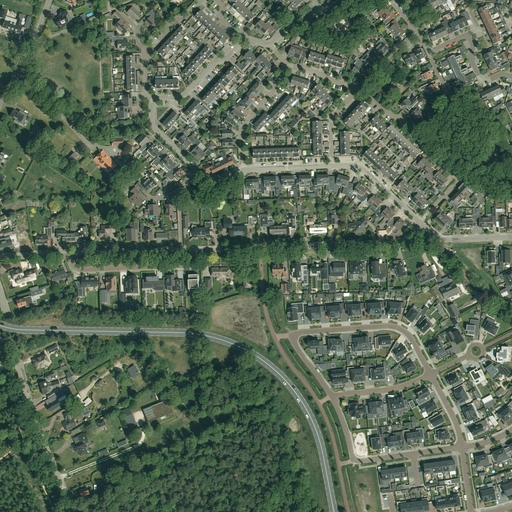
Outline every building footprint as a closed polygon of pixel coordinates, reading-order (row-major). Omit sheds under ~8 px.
[(300,0),(296,0),(292,4),(294,6),(292,9),(295,13),(300,8),(298,6),(303,2),(300,0)] [(435,8),(437,6),(434,0),(428,0),(431,6),(428,8),(431,15),(434,13),(433,11),(436,10),(435,8)] [(445,9),(442,4),(440,0),(434,0),(437,6),(440,5),(442,10),(445,9)] [(236,11),(242,5),(238,1),(232,7),(236,11)] [(381,17),(389,11),(387,9),(388,9),(384,4),(374,12),(376,15),(378,14),(381,17)] [(480,15),(489,11),(488,9),(491,7),(490,4),(487,4),(485,5),(486,6),(478,10),(480,15)] [(241,15),(247,9),(242,5),(236,11),(241,15)] [(140,14),(132,7),(127,12),(125,10),(122,12),(127,17),(129,15),(135,20),(140,14)] [(245,19),(251,12),(247,9),(241,15),(245,19)] [(68,22),(65,16),(66,16),(67,12),(61,10),(58,17),(54,19),(58,27),(62,25),(63,25),(64,25),(65,24),(68,22)] [(155,17),(154,16),(156,14),(151,10),(147,15),(149,17),(145,22),(147,25),(148,24),(153,29),(158,23),(157,22),(159,21),(159,19),(157,17),(155,17)] [(129,23),(122,16),(116,11),(111,15),(115,19),(116,17),(120,21),(115,26),(122,33),(129,27),(127,25),(129,23)] [(199,21),(205,15),(201,11),(195,17),(199,21)] [(389,11),(381,17),(384,21),(383,22),(386,25),(395,17),(391,12),(390,13),(389,11)] [(483,20),(491,16),(489,11),(480,15),(483,20)] [(251,12),(245,19),(249,23),(255,16),(251,12)] [(469,25),(467,21),(470,20),(466,12),(460,14),(462,19),(460,20),(464,28),(469,25)] [(259,32),(266,24),(261,20),(265,16),(263,14),(258,19),(260,21),(255,26),(257,28),(256,29),(259,32)] [(203,25),(209,18),(205,15),(199,21),(203,25)] [(485,25),(493,21),(491,16),(483,20),(485,25)] [(207,29),(213,22),(209,18),(203,25),(207,29)] [(458,30),(464,28),(460,20),(457,21),(456,18),(453,19),(455,22),(458,30)] [(16,24),(13,23),(4,20),(2,27),(20,33),(22,26),(20,25),(22,20),(17,19),(16,24)] [(392,33),(399,27),(398,25),(399,25),(395,20),(386,27),(388,30),(389,29),(392,33)] [(448,28),(445,22),(445,21),(441,23),(442,25),(441,26),(442,28),(439,29),(443,37),(448,35),(446,29),(448,28)] [(458,30),(455,22),(452,24),(451,21),(449,22),(448,21),(445,22),(448,28),(451,27),(453,33),(458,30)] [(487,30),(496,26),(493,21),(485,25),(487,30)] [(212,33),(217,26),(213,22),(207,29),(212,33)] [(266,24),(259,32),(261,34),(262,33),(264,35),(267,31),(270,34),(275,30),(277,32),(280,29),(275,24),(272,27),(267,22),(266,24)] [(216,36),(222,30),(217,26),(212,33),(216,36)] [(436,29),(434,26),(432,27),(434,32),(438,40),(443,37),(439,29),(438,28),(436,29)] [(490,34),(498,31),(496,26),(487,30),(490,34)] [(177,31),(183,37),(187,33),(181,27),(177,31)] [(399,27),(392,33),(395,37),(394,38),(397,41),(402,36),(406,33),(402,28),(401,29),(399,27)] [(220,40),(226,34),(222,30),(216,36),(220,40)] [(424,31),(426,36),(428,41),(431,39),(432,42),(438,40),(434,32),(431,33),(430,31),(428,32),(427,30),(424,31)] [(179,41),(183,37),(177,31),(173,35),(179,41)] [(492,39),(500,35),(498,31),(490,34),(492,39)] [(226,34),(220,40),(224,44),(230,38),(226,34)] [(175,45),(179,41),(173,35),(169,40),(175,45)] [(494,47),(497,46),(501,44),(500,42),(503,41),(500,35),(492,39),(494,44),(493,45),(494,47)] [(123,40),(123,36),(111,37),(112,43),(117,43),(117,49),(127,49),(127,40),(123,40)] [(384,40),(383,38),(382,38),(378,42),(376,44),(379,46),(378,46),(385,53),(389,49),(384,44),(386,42),(384,40)] [(171,50),(175,45),(169,40),(165,44),(171,50)] [(363,43),(362,42),(359,40),(354,46),(358,50),(360,47),(359,47),(363,43)] [(167,54),(171,50),(165,44),(161,48),(167,54)] [(297,49),(298,46),(295,45),(295,46),(292,45),(288,55),(294,57),(297,49)] [(297,49),(294,57),(299,60),(301,55),(303,56),(303,55),(306,56),(308,50),(298,46),(297,49)] [(381,57),(385,53),(378,46),(374,50),(371,47),(369,50),(370,50),(374,54),(376,52),(381,57)] [(488,50),(489,53),(484,56),(486,61),(494,57),(493,54),(496,53),(495,51),(497,50),(499,50),(500,49),(499,47),(498,47),(497,46),(494,47),(488,50)] [(202,51),(209,57),(213,53),(206,47),(202,51)] [(163,58),(167,54),(161,48),(157,52),(163,58)] [(415,59),(417,64),(417,65),(422,62),(426,61),(424,57),(420,48),(414,51),(417,58),(415,59)] [(372,57),(374,54),(370,50),(364,56),(373,65),(377,61),(372,57)] [(205,61),(209,57),(202,51),(198,55),(205,61)] [(246,60),(244,62),(243,62),(241,64),(243,66),(244,66),(254,55),(250,51),(248,53),(246,51),(242,55),(246,60)] [(314,62),(316,54),(311,52),(308,60),(314,62)] [(417,64),(415,59),(412,60),(409,53),(403,56),(407,65),(411,64),(412,66),(417,64)] [(257,68),(266,58),(261,54),(258,58),(255,61),(256,61),(258,64),(256,66),(257,68)] [(319,64),(322,55),(316,54),(314,62),(319,64)] [(456,67),(460,65),(458,61),(463,59),(461,54),(456,56),(455,55),(451,57),(456,67)] [(201,65),(205,61),(198,55),(194,59),(201,65)] [(258,58),(254,55),(244,66),(245,67),(247,65),(249,62),(252,65),(253,64),(256,61),(255,61),(258,58)] [(327,57),(322,55),(319,64),(325,65),(325,63),(327,57)] [(336,66),(339,58),(333,56),(331,65),(336,66)] [(373,65),(364,56),(361,59),(359,59),(356,57),(354,59),(357,61),(362,66),(362,67),(364,65),(369,69),(373,65)] [(489,66),(497,62),(500,61),(499,59),(498,59),(497,56),(494,57),(486,61),(489,66)] [(451,69),(456,67),(451,57),(446,59),(447,60),(442,63),(444,68),(450,65),(451,69)] [(264,69),(270,62),(266,58),(257,68),(259,69),(261,66),(264,69)] [(339,58),(336,66),(342,68),(345,60),(339,58)] [(197,69),(201,65),(194,59),(190,63),(197,69)] [(360,68),(362,66),(357,61),(354,59),(356,61),(354,64),(356,66),(352,70),(359,77),(363,72),(360,68)] [(270,62),(264,69),(268,73),(267,74),(269,76),(273,72),(271,70),(274,66),(270,62)] [(497,62),(489,66),(491,71),(497,69),(498,71),(505,68),(504,65),(501,66),(500,64),(498,65),(497,62)] [(193,74),(197,69),(190,63),(187,68),(193,74)] [(460,77),(465,75),(464,74),(469,72),(467,67),(462,69),(460,65),(456,67),(460,77)] [(229,70),(236,76),(240,72),(233,66),(229,70)] [(393,80),(391,76),(397,71),(393,66),(381,76),(385,81),(388,79),(390,82),(386,85),(392,92),(399,86),(393,79),(393,80)] [(456,79),(460,77),(456,67),(451,69),(453,73),(448,76),(450,81),(456,78),(456,79)] [(189,78),(193,74),(187,68),(183,72),(189,78)] [(232,80),(236,76),(229,70),(225,75),(232,80)] [(433,77),(430,71),(423,75),(422,72),(413,76),(418,80),(422,78),(424,81),(433,77)] [(460,77),(465,88),(470,86),(468,82),(473,79),(470,74),(465,77),(465,75),(460,77)] [(228,85),(232,80),(225,75),(222,79),(228,85)] [(296,86),(299,77),(293,75),(292,80),(289,79),(287,85),(290,86),(291,84),(296,86)] [(301,91),(304,79),(299,77),(296,86),(300,87),(299,90),(301,91)] [(461,90),(465,88),(460,77),(456,79),(457,81),(452,83),(452,85),(448,87),(449,90),(454,88),(459,86),(461,90)] [(224,89),(228,85),(222,79),(218,83),(224,89)] [(254,87),(260,93),(264,88),(261,85),(263,83),(258,79),(256,81),(257,82),(254,87)] [(304,79),(301,91),(303,92),(304,88),(307,89),(310,81),(304,79)] [(220,93),(224,89),(218,83),(214,87),(220,93)] [(439,89),(436,84),(429,87),(428,84),(420,88),(417,89),(418,91),(421,89),(422,91),(423,90),(424,92),(428,90),(430,93),(439,89)] [(316,96),(322,89),(318,85),(312,92),(316,96)] [(494,87),(498,96),(502,94),(503,96),(507,94),(503,86),(500,88),(499,85),(494,87)] [(216,97),(220,93),(214,87),(210,91),(216,97)] [(256,97),(260,93),(254,87),(248,93),(252,97),(254,95),(256,97)] [(493,98),(498,96),(494,87),(489,90),(493,98)] [(320,99),(326,93),(322,89),(316,96),(320,99)] [(489,100),(493,98),(489,90),(485,92),(489,100)] [(212,101),(216,97),(210,91),(206,95),(212,101)] [(484,102),(489,100),(485,92),(480,94),(482,98),(478,100),(482,107),(486,105),(484,102)] [(121,101),(131,101),(131,95),(124,96),(124,93),(121,93),(121,96),(122,96),(122,100),(121,100),(121,101)] [(250,99),(252,97),(248,93),(246,95),(247,97),(243,101),(250,107),(254,103),(250,99)] [(324,103),(330,97),(326,93),(320,99),(324,103)] [(293,107),(299,100),(292,94),(290,97),(288,95),(284,99),(291,105),(293,107)] [(212,101),(206,95),(202,100),(208,106),(211,103),(214,107),(217,109),(219,107),(216,105),(212,101)] [(330,97),(324,103),(329,107),(335,101),(330,97)] [(413,107),(418,101),(414,97),(410,101),(407,98),(400,106),(405,110),(407,108),(409,110),(410,109),(411,109),(413,107)] [(287,109),(291,105),(284,99),(280,103),(287,109)] [(198,111),(201,113),(204,109),(208,112),(210,110),(203,104),(201,106),(196,101),(192,105),(195,108),(198,111)] [(246,111),(250,107),(243,101),(239,105),(238,104),(236,106),(240,110),(242,108),(246,111)] [(359,105),(366,111),(370,107),(363,101),(359,105)] [(415,119),(422,112),(419,110),(421,108),(418,106),(421,103),(418,101),(413,107),(411,109),(414,112),(411,115),(415,119)] [(286,116),(288,114),(285,111),(287,109),(280,103),(276,107),(283,113),(286,116)] [(201,113),(198,111),(195,108),(192,105),(188,109),(194,115),(195,115),(197,117),(200,113),(201,113)] [(362,115),(366,111),(359,105),(355,109),(362,115)] [(241,116),(238,113),(239,110),(234,106),(230,110),(229,110),(227,112),(230,115),(231,114),(237,120),(241,116)] [(279,118),(283,113),(276,107),(272,111),(279,118)] [(194,115),(188,109),(184,114),(190,119),(188,121),(190,123),(192,125),(195,128),(197,125),(191,119),(195,115),(194,115)] [(358,119),(362,115),(355,109),(352,113),(358,119)] [(19,121),(18,123),(22,125),(28,115),(22,112),(21,114),(19,113),(14,110),(10,116),(15,119),(19,121)] [(275,122),(279,118),(272,111),(269,116),(268,116),(271,118),(273,120),(275,122)] [(170,116),(176,122),(180,118),(186,124),(188,121),(181,115),(180,117),(174,112),(170,116)] [(269,124),(273,120),(271,118),(268,116),(269,116),(265,112),(261,116),(267,122),(269,124)] [(422,112),(415,119),(419,123),(426,116),(422,112)] [(127,113),(117,113),(117,115),(118,115),(118,119),(117,119),(117,122),(124,121),(124,119),(127,118),(127,113)] [(224,123),(225,124),(232,128),(235,123),(231,120),(232,118),(224,113),(222,116),(223,117),(221,119),(222,121),(223,122),(221,124),(223,124),(224,123)] [(354,124),(358,119),(352,113),(348,118),(354,124)] [(173,126),(176,122),(170,116),(166,120),(173,126)] [(267,122),(261,116),(257,120),(264,127),(267,122)] [(374,127),(380,120),(376,116),(370,123),(374,127)] [(428,125),(437,120),(436,117),(427,122),(428,125)] [(350,128),(354,124),(348,118),(344,122),(350,128)] [(169,130),(173,126),(166,120),(162,124),(169,130)] [(258,133),(264,127),(257,120),(253,125),(255,127),(253,129),(258,133)] [(379,130),(384,124),(380,120),(374,127),(379,130)] [(192,125),(190,123),(187,126),(185,129),(181,133),(183,136),(178,141),(182,145),(189,139),(184,134),(192,125)] [(391,125),(389,128),(384,124),(379,130),(383,134),(385,132),(391,125)] [(389,136),(395,129),(391,125),(385,132),(389,136)] [(36,126),(31,132),(36,137),(41,130),(36,126)] [(223,137),(226,137),(232,137),(232,131),(227,131),(227,128),(220,129),(220,133),(223,133),(223,137)] [(394,139),(399,133),(395,129),(389,136),(394,139)] [(398,143),(404,137),(399,133),(394,139),(398,143)] [(141,152),(144,149),(147,147),(144,144),(148,140),(143,134),(136,141),(141,147),(134,155),(136,157),(140,153),(141,152)] [(112,146),(123,146),(123,137),(112,138),(112,146)] [(182,145),(187,149),(192,144),(195,141),(191,137),(189,139),(182,145)] [(195,141),(192,144),(194,146),(196,143),(199,141),(201,139),(198,137),(195,141)] [(226,137),(223,137),(220,137),(220,144),(223,143),(223,146),(232,146),(232,140),(226,140),(226,137)] [(402,147),(408,141),(404,137),(398,143),(402,147)] [(195,158),(202,151),(198,146),(201,143),(199,141),(196,143),(194,146),(192,147),(194,150),(191,153),(195,158)] [(406,151),(412,145),(408,141),(402,147),(406,151)] [(150,156),(157,149),(153,145),(146,151),(144,149),(141,152),(140,153),(144,158),(148,154),(150,156)] [(410,155),(416,149),(412,145),(406,151),(410,155)] [(12,153),(4,149),(2,153),(2,154),(0,152),(0,162),(4,155),(3,154),(4,154),(10,157),(12,153)] [(154,165),(158,161),(156,159),(162,153),(157,149),(150,156),(154,160),(150,164),(153,166),(154,165)] [(202,151),(195,158),(199,162),(204,157),(206,159),(212,153),(208,149),(204,153),(202,151)] [(224,155),(229,166),(234,163),(232,160),(235,159),(232,154),(230,155),(231,156),(227,158),(225,155),(226,154),(224,149),(221,149),(222,152),(224,155)] [(368,159),(374,153),(369,149),(363,155),(368,159)] [(416,149),(410,155),(415,159),(421,153),(416,149)] [(108,173),(116,165),(103,151),(94,159),(108,173)] [(372,163),(378,157),(374,153),(368,159),(372,163)] [(220,161),(224,169),(229,166),(224,155),(222,156),(223,160),(220,161)] [(164,167),(172,160),(167,156),(162,161),(160,159),(158,161),(154,165),(156,167),(158,165),(162,169),(164,167)] [(376,167),(382,161),(378,157),(372,163),(376,167)] [(136,158),(134,160),(140,166),(142,164),(136,158)] [(422,169),(428,162),(424,158),(420,163),(417,160),(413,165),(416,167),(417,166),(419,168),(420,167),(422,169)] [(213,160),(218,171),(224,169),(220,161),(217,163),(215,159),(213,160)] [(169,176),(172,172),(170,170),(176,164),(172,160),(164,167),(169,171),(165,175),(167,178),(167,177),(169,176)] [(218,171),(213,160),(211,161),(213,165),(210,166),(209,164),(203,167),(206,173),(211,170),(213,174),(218,171)] [(380,171),(386,165),(382,161),(376,167),(380,171)] [(431,174),(435,170),(432,167),(433,167),(428,162),(422,169),(425,171),(422,174),(424,175),(427,178),(431,174)] [(384,175),(390,168),(386,165),(380,171),(384,175)] [(388,179),(394,172),(390,168),(384,175),(388,179)] [(169,176),(167,177),(170,180),(172,180),(172,179),(173,180),(175,177),(177,180),(184,173),(180,169),(175,174),(172,172),(169,176)] [(438,172),(435,169),(435,170),(431,174),(427,178),(432,183),(435,180),(437,182),(443,176),(438,172)] [(149,172),(145,176),(148,179),(145,181),(152,188),(157,184),(151,178),(154,176),(149,172)] [(394,172),(388,179),(393,183),(399,176),(394,172)] [(297,192),(296,179),(296,176),(293,175),(293,176),(288,176),(288,186),(291,186),(291,190),(294,190),(297,190),(297,192)] [(314,191),(315,198),(318,197),(318,192),(319,192),(319,189),(320,189),(320,187),(323,187),(323,185),(323,175),(317,175),(317,182),(314,183),(315,191),(314,191)] [(332,190),(333,182),(329,182),(329,175),(323,175),(323,185),(326,185),(326,191),(329,191),(329,190),(332,190)] [(341,186),(344,177),(339,175),(336,183),(333,182),(332,190),(337,192),(339,186),(341,186)] [(402,191),(408,185),(405,183),(406,182),(403,179),(405,177),(403,175),(399,180),(401,182),(397,187),(402,191)] [(285,187),(288,186),(288,176),(282,177),(282,182),(279,182),(279,190),(279,192),(282,192),(281,190),(285,190),(285,187)] [(306,187),(306,186),(305,176),(299,176),(300,179),(296,179),(297,192),(300,191),(300,187),(306,187)] [(315,191),(314,183),(311,183),(311,176),(305,176),(306,186),(309,186),(309,187),(311,187),(312,191),(314,191),(315,191)] [(443,176),(437,182),(439,185),(437,188),(441,192),(446,187),(443,185),(448,181),(443,176)] [(267,187),(270,187),(270,177),(264,177),(264,182),(261,182),(261,185),(262,193),(262,194),(265,194),(265,191),(267,191),(267,187)] [(279,190),(279,182),(276,182),(276,177),(270,177),(270,187),(276,187),(276,190),(277,195),(279,195),(279,192),(279,190)] [(344,177),(341,186),(344,187),(342,194),(347,196),(350,188),(347,188),(350,178),(344,177)] [(249,190),(253,190),(252,180),(247,180),(247,184),(244,184),(244,195),(247,195),(249,195),(249,190)] [(259,193),(262,193),(261,185),(258,185),(258,180),(252,180),(253,190),(256,190),(256,192),(257,193),(259,193)] [(148,192),(152,188),(145,181),(141,185),(138,182),(136,185),(140,190),(143,187),(148,192)] [(461,186),(467,191),(469,190),(471,191),(473,189),(465,181),(461,186)] [(358,194),(364,186),(361,184),(360,184),(359,183),(355,189),(351,186),(350,190),(351,191),(349,193),(352,195),(353,194),(356,196),(358,194)] [(413,193),(417,189),(415,187),(414,188),(411,186),(410,187),(408,185),(402,191),(406,195),(410,191),(413,193)] [(364,200),(369,196),(367,194),(367,193),(366,192),(368,190),(366,188),(367,188),(364,186),(358,194),(360,195),(358,199),(362,203),(364,200)] [(459,191),(465,197),(467,195),(466,193),(467,191),(461,186),(457,190),(459,191)] [(137,206),(142,200),(137,195),(140,192),(135,187),(130,191),(134,195),(130,198),(137,206)] [(416,205),(422,198),(424,196),(417,189),(413,193),(416,196),(412,201),(416,205)] [(464,201),(467,198),(465,197),(459,191),(456,194),(455,193),(454,195),(461,201),(463,199),(464,201)] [(474,204),(476,201),(481,196),(479,194),(476,196),(476,197),(472,201),(471,202),(474,204)] [(372,206),(378,198),(376,196),(375,197),(374,195),(368,202),(372,206)] [(452,205),(456,209),(461,204),(459,203),(461,201),(454,195),(453,196),(454,197),(451,200),(454,203),(452,205)] [(475,208),(479,204),(484,199),(481,196),(476,201),(477,201),(473,206),(475,208)] [(376,214),(382,208),(379,206),(382,203),(381,201),(378,198),(372,206),(376,210),(373,212),(376,214)] [(422,198),(416,205),(421,209),(425,204),(428,207),(432,203),(429,200),(428,201),(425,199),(425,200),(422,198)] [(367,203),(364,200),(362,203),(358,207),(355,210),(357,211),(359,208),(361,209),(367,203)] [(158,215),(157,205),(148,206),(148,209),(147,209),(147,210),(145,210),(145,215),(149,215),(149,216),(153,215),(153,221),(157,220),(157,221),(161,221),(161,214),(158,215)] [(173,213),(172,205),(165,205),(165,216),(171,215),(172,219),(176,219),(176,213),(173,213)] [(385,218),(392,211),(389,208),(389,209),(387,207),(384,210),(382,208),(376,214),(372,219),(375,221),(378,217),(380,219),(383,216),(385,218)] [(476,221),(476,215),(475,208),(473,208),(473,215),(472,215),(472,218),(466,218),(466,228),(473,228),(473,221),(476,221)] [(439,224),(447,215),(444,213),(443,214),(441,213),(443,211),(440,209),(436,213),(438,215),(434,220),(439,224)] [(496,221),(496,220),(496,214),(496,209),(494,209),(494,214),(492,214),(492,217),(486,218),(486,228),(493,227),(493,221),(496,221)] [(506,220),(506,217),(502,218),(502,212),(497,212),(497,209),(496,209),(496,214),(496,220),(500,220),(500,227),(506,227),(506,220)] [(389,226),(394,222),(391,219),(395,215),(394,214),(394,213),(392,211),(385,218),(389,222),(387,224),(389,226)] [(279,234),(278,226),(274,226),(274,222),(268,222),(267,214),(260,214),(261,227),(270,227),(270,234),(279,234)] [(282,223),(282,226),(278,226),(279,234),(287,234),(287,230),(289,229),(289,226),(292,226),(292,214),(288,214),(288,219),(286,219),(286,223),(282,223)] [(486,228),(486,218),(483,218),(483,214),(480,215),(476,215),(476,221),(480,221),(480,228),(486,228)] [(319,233),(318,224),(314,225),(314,219),(307,219),(307,215),(306,215),(306,216),(304,216),(304,225),(308,225),(308,226),(310,226),(310,233),(319,233)] [(326,225),(336,225),(336,220),(338,220),(338,215),(328,216),(328,222),(324,222),(324,224),(318,224),(319,233),(327,232),(326,225)] [(447,215),(439,224),(443,228),(447,223),(450,226),(454,221),(447,215)] [(466,228),(466,218),(460,219),(459,215),(456,216),(456,222),(460,222),(460,229),(466,228)] [(370,221),(365,217),(361,221),(361,222),(354,222),(354,224),(349,224),(349,229),(355,229),(355,232),(365,232),(365,226),(370,221)] [(238,227),(239,235),(247,235),(246,227),(252,227),(252,225),(256,225),(256,222),(254,222),(254,221),(252,221),(252,218),(249,218),(249,224),(244,224),(244,227),(238,227)] [(239,235),(238,227),(233,227),(232,220),(229,220),(229,219),(223,219),(224,229),(230,229),(230,236),(239,235)] [(389,226),(388,228),(389,229),(390,227),(392,229),(394,226),(399,230),(405,223),(400,219),(396,224),(394,222),(389,226)] [(127,241),(136,241),(136,230),(138,230),(138,222),(130,222),(130,229),(126,229),(127,241)] [(108,240),(108,234),(109,233),(115,232),(114,225),(108,226),(102,226),(102,231),(99,231),(99,237),(102,237),(102,240),(108,240)] [(144,230),(144,225),(140,225),(140,232),(144,232),(144,240),(152,240),(152,229),(144,230)] [(201,228),(202,237),(210,236),(209,226),(208,225),(206,225),(205,226),(205,228),(201,228)] [(8,229),(7,226),(1,228),(3,231),(5,237),(12,235),(17,233),(16,230),(16,228),(13,229),(14,231),(11,232),(10,229),(8,229)] [(202,237),(201,228),(197,228),(197,227),(196,226),(192,226),(192,229),(193,229),(193,237),(202,237)] [(70,233),(71,242),(79,241),(79,237),(83,237),(87,237),(86,227),(80,227),(80,231),(79,231),(78,233),(70,233)] [(71,242),(70,233),(66,234),(66,230),(56,231),(57,238),(62,238),(63,242),(71,242)] [(0,248),(12,245),(10,239),(0,241),(0,248)] [(495,258),(495,251),(488,252),(488,251),(487,251),(487,264),(488,264),(488,263),(491,263),(491,264),(492,264),(495,264),(498,263),(498,258),(495,258)] [(499,259),(499,266),(503,266),(503,263),(510,263),(510,262),(510,251),(502,251),(503,259),(499,259)] [(391,270),(392,270),(392,271),(392,272),(393,272),(393,273),(394,274),(395,274),(396,275),(397,275),(398,275),(399,278),(402,276),(406,275),(403,265),(402,261),(398,261),(390,261),(391,270)] [(366,265),(362,265),(362,262),(358,263),(358,262),(357,262),(357,263),(355,263),(351,263),(351,274),(362,273),(362,274),(366,274),(366,265)] [(371,274),(372,274),(372,275),(379,275),(379,280),(384,280),(383,268),(379,269),(379,262),(372,262),(372,269),(371,269),(371,274)] [(327,264),(322,264),(322,265),(312,266),(313,268),(311,269),(311,276),(317,275),(317,273),(321,273),(321,279),(327,279),(327,269),(327,264)] [(331,268),(331,277),(338,276),(338,272),(341,272),(345,272),(345,268),(345,264),(334,264),(334,268),(331,268)] [(273,275),(282,275),(283,277),(286,277),(285,275),(286,275),(286,269),(284,269),(284,266),(281,266),(281,265),(273,266),(273,275)] [(293,272),(292,272),(292,276),(293,276),(293,277),(297,277),(301,277),(303,277),(303,281),(304,285),(308,285),(308,270),(303,270),(303,271),(301,271),(301,265),(293,265),(293,272)] [(427,268),(425,265),(418,268),(422,278),(427,275),(429,280),(436,277),(431,266),(427,268)] [(231,278),(233,276),(233,273),(228,268),(212,269),(212,276),(225,276),(228,278),(231,278)] [(23,276),(21,269),(11,272),(14,280),(16,279),(17,284),(28,280),(28,279),(35,276),(33,270),(26,273),(26,274),(23,276)] [(69,272),(65,274),(64,270),(52,275),(53,278),(51,278),(52,281),(54,281),(54,282),(66,278),(68,282),(73,281),(69,272)] [(505,282),(511,278),(511,272),(507,275),(506,272),(499,275),(502,280),(504,279),(505,282)] [(189,288),(190,288),(199,288),(198,275),(189,275),(189,280),(188,280),(189,288)] [(158,280),(158,278),(158,277),(157,277),(154,277),(154,276),(148,277),(145,277),(145,280),(142,280),(142,289),(149,288),(149,287),(157,287),(158,291),(161,290),(162,290),(162,286),(161,286),(158,286),(157,282),(158,282),(158,280)] [(173,287),(173,290),(173,291),(184,291),(184,280),(180,280),(176,281),(176,280),(174,280),(174,276),(166,276),(166,279),(165,279),(166,283),(167,283),(167,287),(173,287)] [(125,294),(133,294),(133,289),(138,289),(137,281),(136,277),(134,277),(128,277),(129,281),(125,281),(125,294)] [(116,290),(116,278),(107,278),(107,281),(106,281),(107,286),(108,286),(108,291),(116,290)] [(96,286),(96,279),(82,279),(82,287),(96,286)] [(408,291),(412,291),(415,290),(413,284),(410,282),(405,289),(408,291)] [(445,299),(459,293),(454,283),(441,289),(445,299)] [(368,292),(368,284),(360,284),(361,292),(368,292)] [(17,301),(16,301),(18,307),(25,305),(26,307),(33,305),(31,299),(30,296),(28,297),(23,298),(24,299),(21,300),(17,301)] [(112,307),(112,298),(108,298),(108,303),(103,303),(103,308),(112,307)] [(375,314),(374,302),(365,303),(366,309),(369,309),(369,315),(375,314)] [(382,314),(381,308),(384,308),(384,302),(374,302),(375,314),(382,314)] [(386,308),(389,308),(388,314),(394,314),(395,302),(386,302),(386,308)] [(395,302),(394,314),(401,315),(401,309),(404,309),(404,303),(395,302)] [(289,313),(288,313),(288,317),(289,317),(289,321),(297,320),(297,313),(304,313),(303,303),(296,304),(296,308),(292,309),(288,309),(289,313)] [(361,315),(361,309),(364,309),(364,303),(354,304),(354,305),(355,316),(361,315)] [(342,313),(342,310),(344,310),(343,304),(334,304),(334,305),(335,317),(341,317),(341,313),(342,313)] [(355,316),(354,305),(349,306),(348,304),(345,305),(345,311),(348,310),(349,316),(355,316)] [(452,318),(459,314),(453,304),(446,308),(452,318)] [(335,317),(334,305),(325,306),(325,312),(328,312),(329,318),(335,317)] [(309,319),(315,319),(314,307),(314,306),(305,306),(305,314),(308,313),(309,319)] [(315,319),(321,318),(321,312),(324,312),(323,306),(314,307),(315,319)] [(418,313),(412,309),(406,318),(409,320),(408,321),(411,323),(412,322),(414,319),(417,321),(421,315),(418,313)] [(426,317),(422,322),(424,324),(421,327),(419,329),(419,330),(422,333),(422,332),(424,334),(433,324),(426,317)] [(488,332),(495,335),(498,328),(493,325),(495,321),(488,318),(483,328),(485,329),(485,330),(486,330),(488,332)] [(480,321),(474,320),(473,326),(467,325),(466,331),(468,331),(468,335),(474,335),(475,329),(479,329),(480,321)] [(452,329),(446,332),(449,337),(451,342),(455,340),(457,345),(464,341),(458,330),(454,333),(452,329)] [(375,343),(376,349),(379,349),(379,345),(391,344),(390,336),(378,337),(379,342),(375,343)] [(362,338),(363,351),(370,351),(373,351),(372,345),(369,345),(369,337),(363,337),(363,338),(362,338)] [(432,351),(443,346),(440,340),(441,340),(439,337),(434,340),(435,341),(432,343),(432,344),(429,346),(432,351)] [(362,338),(360,339),(360,338),(356,338),(356,339),(355,339),(356,346),(353,346),(353,352),(356,352),(363,351),(362,338)] [(338,340),(336,340),(336,352),(343,351),(343,353),(347,353),(346,347),(343,347),(343,340),(341,340),(341,339),(338,339),(338,340)] [(336,352),(336,340),(335,341),(335,340),(329,340),(330,348),(327,348),(327,354),(330,354),(330,351),(336,351),(336,352)] [(323,345),(319,346),(319,341),(308,341),(308,342),(307,343),(308,346),(308,347),(310,347),(310,349),(317,348),(318,355),(323,354),(323,345)] [(49,354),(58,349),(56,345),(46,349),(49,354)] [(398,357),(400,361),(405,356),(404,354),(408,352),(405,346),(398,350),(393,347),(390,352),(395,355),(396,355),(398,357)] [(445,351),(443,346),(432,351),(435,357),(440,354),(443,358),(449,355),(447,350),(445,351)] [(496,353),(496,358),(499,358),(499,360),(502,360),(502,361),(507,362),(508,352),(509,347),(502,347),(502,348),(501,351),(500,351),(500,353),(496,353)] [(43,367),(44,366),(44,365),(44,364),(49,362),(45,355),(33,361),(34,363),(34,364),(34,365),(35,365),(35,366),(36,366),(37,368),(39,367),(40,367),(41,368),(42,368),(42,367),(43,367)] [(407,358),(401,363),(407,374),(416,369),(413,362),(411,363),(410,364),(407,358)] [(496,376),(501,372),(506,377),(510,373),(505,367),(498,364),(494,367),(492,364),(485,369),(487,371),(488,372),(487,372),(494,381),(498,378),(496,376)] [(391,371),(388,365),(384,366),(384,368),(378,369),(379,380),(380,379),(380,380),(384,380),(384,379),(385,379),(385,376),(394,375),(392,372),(391,371)] [(131,379),(139,375),(134,366),(127,370),(131,379)] [(361,366),(361,369),(358,370),(359,382),(360,382),(360,383),(364,382),(364,381),(365,381),(364,373),(368,372),(367,366),(361,366)] [(374,366),(367,366),(368,372),(371,372),(372,380),(374,380),(374,381),(378,381),(377,380),(379,380),(378,369),(377,367),(374,368),(374,366)] [(354,367),(347,368),(348,371),(348,373),(348,374),(351,373),(352,382),(354,382),(354,383),(358,383),(358,382),(359,382),(358,370),(354,370),(354,367)] [(474,370),(469,372),(475,384),(480,381),(478,379),(484,376),(481,369),(475,372),(474,370)] [(348,373),(348,371),(339,372),(340,375),(334,376),(335,384),(346,383),(345,377),(348,377),(348,374),(348,373)] [(457,374),(447,379),(448,381),(447,382),(449,385),(450,385),(450,386),(453,384),(457,382),(458,385),(463,382),(462,379),(460,380),(457,374)] [(41,389),(51,386),(50,383),(47,384),(46,381),(39,383),(41,389)] [(52,386),(51,386),(41,389),(43,395),(50,393),(49,390),(53,389),(52,389),(60,387),(59,383),(52,386)] [(454,393),(455,394),(454,394),(456,397),(457,397),(457,398),(467,393),(464,388),(465,387),(463,384),(458,387),(459,390),(454,393)] [(428,390),(427,388),(417,394),(419,398),(416,400),(420,406),(426,402),(424,398),(430,395),(430,393),(431,393),(428,389),(428,390)] [(46,406),(50,412),(60,406),(56,400),(64,395),(61,391),(49,398),(52,403),(46,406)] [(457,398),(460,404),(465,401),(466,404),(472,401),(468,392),(467,393),(457,398)] [(484,404),(493,399),(491,395),(482,400),(484,404)] [(404,405),(403,397),(399,398),(399,399),(396,399),(398,411),(402,410),(403,412),(409,411),(408,405),(404,405)] [(168,399),(151,406),(152,410),(154,413),(155,417),(172,410),(169,403),(170,403),(168,399)] [(398,411),(396,399),(393,400),(393,399),(389,400),(389,403),(387,404),(390,418),(395,417),(395,414),(399,413),(398,411)] [(434,402),(432,404),(430,401),(420,406),(423,412),(426,411),(427,414),(438,408),(434,402)] [(373,415),(377,414),(376,402),(374,402),(374,403),(369,403),(370,411),(367,411),(368,418),(373,417),(373,415)] [(378,402),(376,402),(377,414),(382,413),(382,416),(387,415),(387,409),(384,409),(383,402),(378,402)] [(356,419),(361,418),(361,414),(366,413),(365,406),(359,407),(359,403),(354,403),(354,404),(350,405),(351,408),(349,408),(349,415),(351,415),(352,417),(355,416),(356,419)] [(473,403),(468,405),(469,408),(464,410),(466,416),(477,411),(473,403)] [(511,412),(511,411),(511,410),(511,407),(509,404),(502,409),(510,419),(511,417),(511,412)] [(79,416),(86,413),(83,405),(75,409),(79,416)] [(502,418),(505,422),(510,419),(502,409),(495,415),(499,420),(502,418)] [(477,411),(466,416),(467,417),(466,417),(467,421),(468,420),(468,422),(473,419),(475,422),(481,420),(477,411)] [(69,415),(68,412),(63,414),(66,421),(62,422),(66,431),(76,426),(71,414),(69,415)] [(132,414),(124,417),(129,430),(137,427),(132,414)] [(151,414),(145,416),(148,423),(154,420),(151,414)] [(433,415),(426,419),(429,424),(432,423),(435,427),(445,422),(441,415),(435,418),(433,415)] [(99,427),(106,424),(103,419),(96,422),(99,427)] [(471,429),(473,435),(480,432),(478,427),(481,426),(480,423),(475,425),(476,428),(471,429)] [(416,431),(413,432),(415,443),(417,443),(417,444),(421,443),(420,435),(423,434),(423,429),(422,428),(416,429),(416,431)] [(441,432),(441,428),(435,429),(436,435),(438,434),(439,440),(450,438),(449,437),(450,437),(450,434),(449,434),(449,433),(448,433),(448,431),(441,432)] [(403,431),(403,432),(404,437),(407,437),(408,445),(412,444),(415,443),(413,432),(410,432),(409,430),(403,431)] [(404,438),(404,437),(403,432),(393,433),(395,447),(401,446),(400,439),(404,438)] [(393,435),(390,436),(389,433),(383,434),(383,436),(384,441),(387,440),(388,448),(395,447),(393,435)] [(87,452),(85,448),(87,447),(85,444),(88,442),(84,434),(78,436),(73,439),(75,444),(73,446),(74,449),(75,449),(77,452),(78,451),(80,455),(81,454),(82,454),(83,455),(84,454),(85,454),(85,453),(85,452),(87,452)] [(371,443),(372,443),(373,450),(382,449),(381,442),(384,442),(384,441),(383,436),(379,436),(380,438),(372,439),(372,440),(371,440),(371,443)] [(498,451),(503,462),(511,458),(509,453),(506,454),(504,449),(503,449),(503,448),(500,449),(501,450),(498,451)] [(496,452),(496,451),(493,452),(493,453),(495,458),(492,459),(495,465),(503,462),(498,451),(496,452)] [(481,456),(484,468),(493,466),(491,460),(488,460),(487,455),(481,456)] [(484,468),(481,456),(476,457),(476,458),(475,458),(475,461),(476,461),(478,469),(484,468)] [(388,470),(381,471),(382,477),(379,477),(381,486),(384,485),(383,481),(389,480),(389,481),(388,470)] [(511,494),(511,493),(507,482),(498,485),(501,491),(504,490),(506,496),(511,494)] [(100,496),(106,493),(105,490),(102,484),(97,487),(99,493),(100,496)] [(496,499),(494,493),(498,492),(496,486),(487,488),(490,501),(491,500),(491,501),(495,501),(495,500),(496,499)] [(87,490),(86,487),(78,491),(81,497),(88,493),(89,494),(93,492),(92,488),(87,490)] [(482,495),(483,499),(483,502),(484,502),(490,501),(487,488),(477,490),(479,496),(482,495)] [(400,502),(397,502),(398,509),(401,508),(401,511),(407,511),(406,505),(407,505),(406,502),(400,502)]
